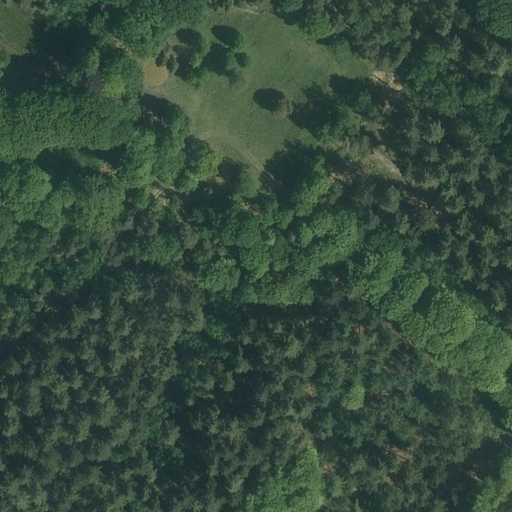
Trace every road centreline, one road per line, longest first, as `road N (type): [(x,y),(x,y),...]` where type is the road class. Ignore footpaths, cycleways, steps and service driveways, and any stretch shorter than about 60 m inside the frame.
road 1 (track): [(511,368),(293,204),(193,145),(214,62),(255,0)]
road 2 (track): [(193,145),(187,163),(0,354)]
